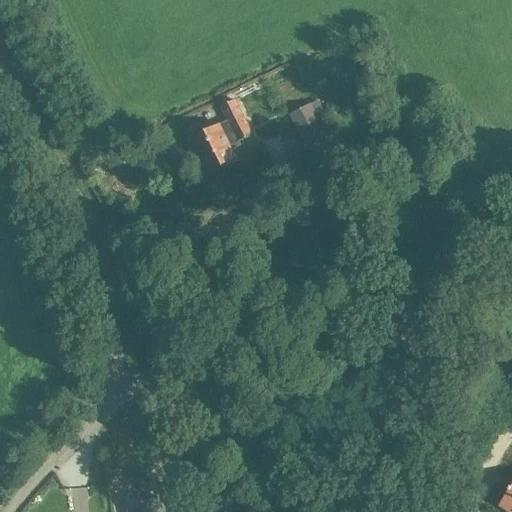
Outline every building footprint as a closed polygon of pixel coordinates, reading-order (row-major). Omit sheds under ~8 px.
[(318,101),(288,116),(304,149),(334,134),(318,101)] [(242,115),(217,127),(192,140),(208,172),(233,160),(227,146),(252,134),(242,115)] [(61,464),(32,496),(49,511),(64,511),(87,488),(61,464)] [(511,511),(511,489),(500,506),(508,511),(511,511)] [(164,511),(161,500),(127,510),(127,511),(164,511)]
